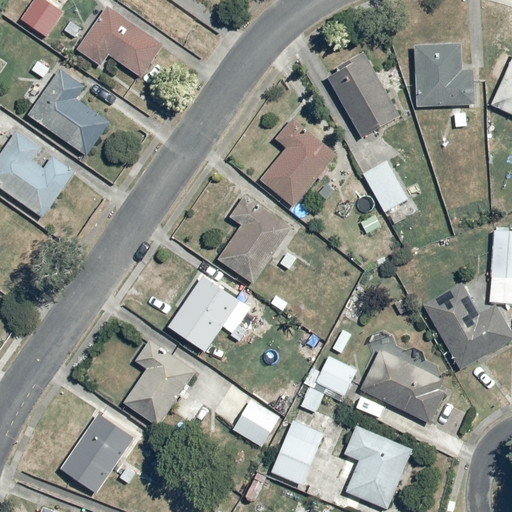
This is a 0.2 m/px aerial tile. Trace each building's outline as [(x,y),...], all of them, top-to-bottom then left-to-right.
[(62,12),(43,0),(30,0),(19,19),(47,36),(62,12)] [(162,44),(107,6),(77,48),(101,67),(111,55),(141,77),(162,44)] [(462,42),(412,44),(415,108),(477,105),(475,68),(463,69),(462,42)] [(401,116),(363,50),(324,72),(363,139),(401,116)] [(511,57),(492,105),(511,113),(511,57)] [(52,70),(37,58),(28,70),(42,81),(52,70)] [(85,87),(59,71),(26,114),(87,156),(111,121),(78,97),(85,87)] [(337,153),(291,118),(275,140),(287,148),(260,180),(293,207),(337,153)] [(43,148),(17,130),(0,152),(0,187),(43,218),(76,172),(52,156),(43,167),(34,161),(43,148)] [(420,213),(387,158),(359,175),(379,209),(390,202),(402,223),(420,213)] [(292,227),(244,193),(231,216),(243,224),(217,259),(253,283),(292,227)] [(0,264),(9,271),(28,244),(23,240),(29,231),(0,211),(0,264)] [(383,224),(377,212),(359,220),(364,232),(383,224)] [(511,225),(495,224),(490,300),(511,301),(511,225)] [(241,299),(203,275),(167,326),(205,351),(241,299)] [(480,313),(461,282),(422,303),(462,371),(511,342),(511,330),(496,304),(480,313)] [(196,373),(150,342),(135,363),(146,370),(123,403),(159,426),(196,373)] [(444,380),(380,348),(359,389),(431,424),(446,392),(439,389),(444,380)] [(305,385),(311,388),(313,382),(346,396),(358,368),(328,356),(321,372),(312,368),(305,385)] [(282,417),(249,397),(231,428),(264,447),(282,417)] [(301,398),(271,471),(321,494),(334,463),(315,455),(335,410),(301,398)] [(136,438),(99,412),(58,466),(97,494),(136,438)] [(414,449),(357,425),(345,454),(360,462),(345,492),(387,510),(414,449)]
